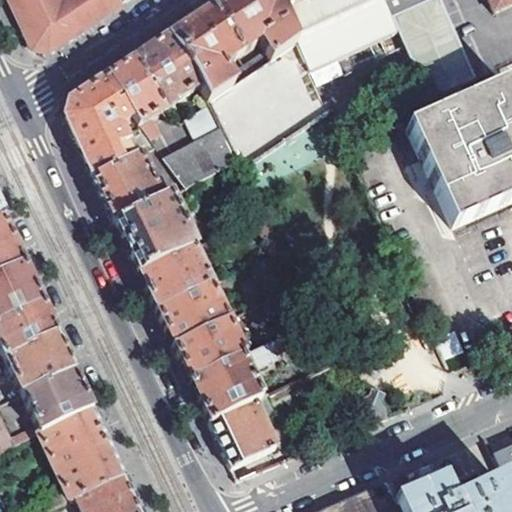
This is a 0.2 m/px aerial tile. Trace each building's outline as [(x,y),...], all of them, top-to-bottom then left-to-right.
[(130,0),(6,0),(31,52),(40,53),(47,55),(130,0)] [(294,42),(274,0),(227,0),(224,3),(207,13),(237,58),(257,45),(263,53),(276,44),(283,53),(296,46),(294,42)] [(274,0),(294,42),(382,3),(388,0),(400,0),(406,14),(390,22),(397,37),(426,103),(445,94),(462,87),(474,81),(437,0),(420,8),(416,0),(274,0)] [(511,0),(485,0),(492,16),(511,7),(511,0)] [(382,3),(294,42),(296,46),(283,53),(276,44),(263,53),(271,64),(298,48),(311,77),(397,37),(390,22),(382,3)] [(220,69),(237,58),(207,13),(191,24),(175,35),(167,40),(199,89),(201,92),(213,85),(226,76),(220,69)] [(199,89),(167,40),(148,53),(132,63),(163,115),(175,107),(173,105),(199,89)] [(147,126),(163,115),(132,63),(127,67),(112,77),(107,80),(134,120),(151,144),(158,139),(152,128),(148,129),(147,126)] [(213,85),(201,92),(207,103),(209,106),(234,89),(226,76),(213,85)] [(134,120),(107,80),(69,105),(67,112),(64,122),(69,132),(93,182),(134,162),(119,130),(134,120)] [(424,174),(450,232),(511,204),(511,97),(507,88),(470,103),(462,87),(445,94),(453,112),(405,132),(424,174)] [(237,167),(210,107),(187,123),(198,147),(165,164),(185,193),(237,167)] [(314,128),(248,157),(261,186),(327,157),(314,128)] [(134,162),(93,182),(110,219),(114,227),(163,203),(142,159),(134,162)] [(163,203),(114,227),(135,272),(138,278),(192,252),(194,251),(170,200),(163,203)] [(0,277),(23,267),(15,251),(0,219),(0,277)] [(207,244),(194,251),(192,252),(197,261),(212,254),(207,244)] [(192,252),(138,278),(152,308),(155,314),(210,287),(197,261),(192,252)] [(269,258),(287,295),(296,291),(278,254),(269,258)] [(23,267),(0,277),(0,324),(41,306),(39,301),(23,267)] [(210,287),(155,314),(158,321),(172,350),(227,324),(210,287)] [(41,306),(0,324),(0,356),(2,362),(56,337),(54,333),(41,306)] [(227,324),(172,350),(175,356),(189,386),(245,360),(228,323),(227,324)] [(56,337),(2,362),(19,398),(73,373),(70,367),(56,337)] [(245,360),(189,386),(205,420),(208,427),(262,402),(250,377),(280,362),(273,347),(245,360)] [(73,373),(19,398),(33,428),(36,436),(90,410),(87,404),(73,373)] [(262,402),(208,427),(220,451),(230,474),(276,453),(263,424),(274,418),(266,399),(262,402)] [(66,504),(74,501),(122,478),(119,470),(90,410),(36,436),(35,436),(66,504)] [(0,452),(12,447),(9,439),(0,420),(0,452)] [(36,436),(33,428),(9,439),(12,447),(35,436),(36,436)] [(511,452),(492,461),(510,500),(511,498),(511,452)] [(79,511),(138,511),(127,487),(122,478),(74,501),(79,511)] [(398,511),(397,508),(391,496),(389,497),(384,486),(379,488),(385,499),(381,501),(375,490),(324,511),(398,511)] [(434,491),(397,508),(398,511),(511,511),(511,507),(502,487),(454,509),(443,487),(434,491)]
